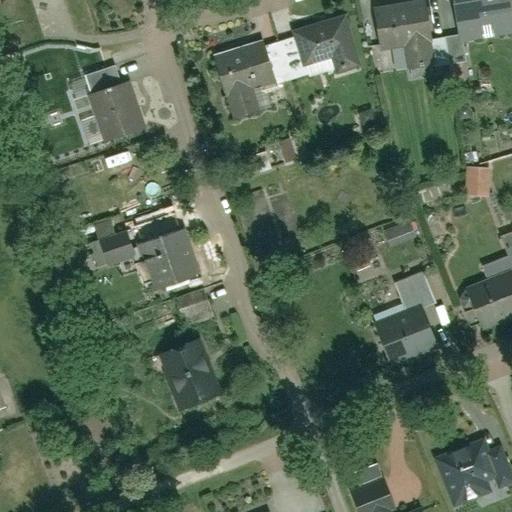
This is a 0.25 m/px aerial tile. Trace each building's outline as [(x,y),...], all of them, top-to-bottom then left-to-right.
[(389,0),(373,2),(379,53),(406,50),(409,71),(431,69),(429,47),(434,47),(428,0),(389,0)] [(455,0),(459,30),(511,23),(508,0),(455,0)] [(331,71),(331,62),(362,53),(348,5),(291,21),(296,38),(281,39),(282,80),(331,71)] [(436,36),(439,67),(462,65),(459,33),(436,36)] [(214,55),(227,100),(275,86),(262,41),(214,55)] [(86,96),(103,146),(148,131),(131,81),(86,96)] [(273,141),(275,168),(297,167),(295,139),(273,141)] [(464,170),(467,201),(491,199),(489,168),(464,170)] [(384,232),(390,248),(418,237),(412,221),(384,232)] [(135,244),(154,300),(208,281),(190,226),(135,244)] [(511,271),(469,289),(483,322),(511,309),(511,271)] [(397,282),(406,308),(436,298),(427,272),(397,282)] [(377,333),(387,363),(437,346),(427,317),(377,333)] [(156,358),(175,418),(221,403),(202,344),(156,358)] [(444,475),(459,511),(506,492),(491,456),(444,475)] [(349,493),(355,511),(396,511),(398,511),(388,481),(349,493)]
